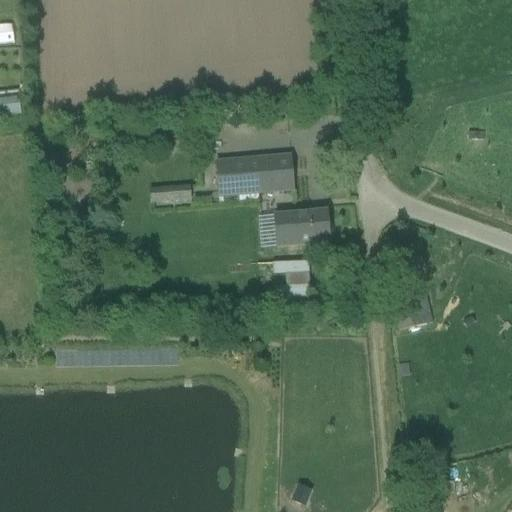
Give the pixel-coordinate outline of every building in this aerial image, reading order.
[(0,45),(15,45),(13,15),(0,15),(0,45)] [(0,118),(20,116),(18,99),(0,100),(0,118)] [(185,144),(138,146),(138,153),(185,150),(185,144)] [(218,200),(293,194),(290,160),(215,166),(218,200)] [(149,206),(190,203),(188,188),(148,192),(149,206)] [(37,206),(38,224),(48,224),(47,206),(37,206)] [(329,241),(326,214),(272,219),(275,249),(314,246),(314,243),(329,241)] [(308,264),(272,265),(272,277),(284,277),(285,289),(273,289),(273,301),(309,300),(308,264)] [(425,326),(417,291),(391,298),(399,333),(425,326)] [(408,365),(398,366),(400,378),(409,377),(408,365)] [(291,503),(304,508),(310,493),(298,488),(291,503)]
